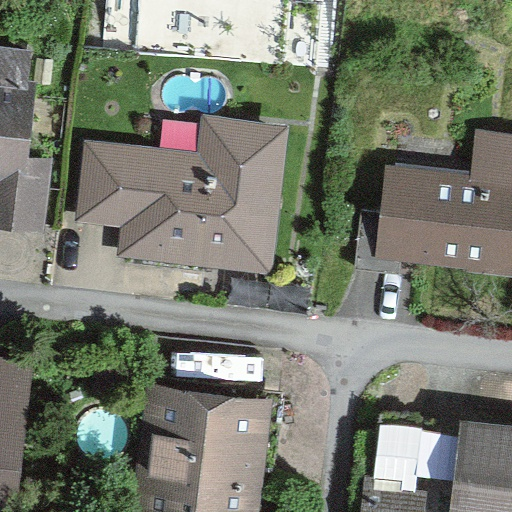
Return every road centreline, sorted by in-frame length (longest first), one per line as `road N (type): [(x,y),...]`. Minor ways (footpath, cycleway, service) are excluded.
road 1 (residential): [(0,304),(354,339)]
road 2 (residential): [(330,511),(354,339)]
road 3 (residential): [(354,339),(511,354)]
